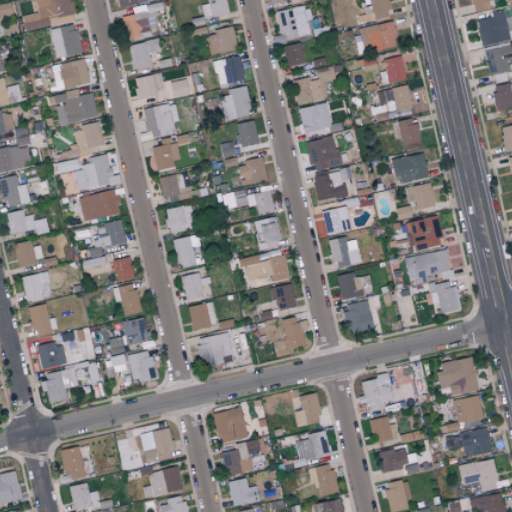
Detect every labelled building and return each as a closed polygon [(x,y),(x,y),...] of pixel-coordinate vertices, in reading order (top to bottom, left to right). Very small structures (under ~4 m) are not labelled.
[(74,13),(71,0),(33,0),(36,12),(21,16),(24,31),(48,26),(47,18),(74,13)] [(201,16),(226,14),(224,0),(205,0),(206,4),(200,5),(201,16)] [(365,0),(369,20),(389,17),(386,0),(365,0)] [(469,0),(473,13),(489,9),(487,1),(492,0),(469,0)] [(304,4),(274,12),(281,38),(310,30),(304,4)] [(480,46),(508,39),(501,10),(488,13),(489,17),(474,21),(480,46)] [(124,40),(153,36),(150,11),(121,15),(124,40)] [(375,24),(376,31),(366,32),(369,52),(397,47),(392,21),(375,24)] [(79,54),(75,25),(50,28),(53,57),(79,54)] [(204,33),(209,54),(235,48),(231,27),(204,33)] [(159,51),(157,40),(127,44),(131,69),(150,67),(148,52),(159,51)] [(286,66),(303,64),(300,43),(282,46),(286,66)] [(511,44),(483,49),(487,76),(492,76),(493,83),(507,81),(505,62),(511,61),(511,44)] [(242,79),(237,55),(212,61),(218,88),(227,86),(226,83),(242,79)] [(379,72),(381,84),(404,79),(400,56),(380,60),(382,71),(379,72)] [(375,68),(372,57),(361,60),(363,71),(375,68)] [(54,89),(87,84),(84,60),(51,64),(54,89)] [(326,98),(323,82),(334,80),(331,66),(314,69),(315,77),(291,81),(295,103),(326,98)] [(154,96),(151,75),(135,77),(137,98),(154,96)] [(168,82),(172,98),(187,94),(184,79),(168,82)] [(511,107),(511,101),(509,83),(491,86),(495,111),(511,107)] [(226,90),(227,94),(218,97),(224,121),(251,114),(243,85),(226,90)] [(411,108),(406,85),(375,92),(378,106),(370,108),(373,121),(394,117),(393,112),(411,108)] [(90,92),(77,95),(76,90),(47,96),(49,105),(54,104),(58,124),(95,117),(90,92)] [(147,137),(172,132),(167,104),(141,109),(147,137)] [(329,133),(324,110),(315,112),(314,105),(297,109),(302,133),(319,130),(320,135),(329,133)] [(392,140),(400,139),(401,149),(418,146),(414,119),(389,123),(392,140)] [(256,143),(252,120),(233,124),(238,147),(256,143)] [(79,125),(80,130),(72,132),(75,146),(63,148),(65,159),(90,154),(89,148),(102,145),(97,121),(79,125)] [(511,149),(511,124),(500,126),(503,151),(511,149)] [(333,149),(330,136),(305,141),(311,171),(341,164),(337,149),(333,149)] [(178,159),(175,143),(150,147),(154,170),(173,167),(172,160),(178,159)] [(0,171),(22,169),(21,161),(27,160),(26,145),(0,147),(0,171)] [(427,177),(421,153),(389,160),(394,184),(427,177)] [(76,191),(119,182),(117,174),(109,176),(105,154),(86,158),(87,163),(79,165),(79,170),(72,171),(76,191)] [(236,162),(237,174),(240,174),(241,185),(265,182),(262,159),(236,162)] [(78,170),(76,160),(54,162),(55,172),(78,170)] [(313,176),(319,201),(345,195),(342,180),(347,179),(345,169),(313,176)] [(161,199),(175,195),(177,200),(191,197),(186,172),(157,178),(161,199)] [(17,185),(16,176),(0,177),(0,187),(2,207),(27,203),(25,184),(17,185)] [(405,202),(414,201),(415,209),(432,207),(429,184),(404,187),(405,202)] [(273,211),(268,185),(224,193),(227,209),(254,203),(256,215),(273,211)] [(81,221),(118,213),(114,190),(77,197),(81,221)] [(167,233),(193,229),(189,205),(164,209),(167,233)] [(394,209),(396,220),(410,218),(408,206),(394,209)] [(349,230),(344,207),(320,211),(325,234),(349,230)] [(4,213),(8,234),(33,230),(35,235),(47,232),(44,218),(32,220),(31,215),(23,216),(21,209),(4,213)] [(406,223),(413,251),(441,244),(434,216),(406,223)] [(252,221),(258,250),(279,246),(273,217),(252,221)] [(172,240),(178,269),(195,265),(191,247),(198,246),(196,234),(172,240)] [(332,268),(359,264),(355,240),(345,241),(345,237),(328,239),(332,268)] [(42,260),(38,245),(31,247),(30,240),(12,244),(17,266),(42,260)] [(405,256),(408,285),(426,283),(425,276),(440,274),(440,279),(449,278),(447,251),(405,256)] [(237,259),(238,267),(243,266),(246,280),(269,275),(270,282),(288,278),(283,256),(258,260),(257,255),(237,259)] [(132,277),(127,257),(111,261),(116,282),(132,277)] [(80,259),(80,267),(103,266),(103,258),(80,259)] [(335,276),(340,300),(361,296),(356,271),(335,276)] [(23,300),(49,297),(46,273),(20,276),(23,300)] [(201,297),(198,273),(180,275),(183,300),(201,297)] [(457,310),(452,280),(427,285),(430,304),(437,303),(439,313),(457,310)] [(121,315),(138,313),(134,284),(111,287),(113,302),(120,301),(121,315)] [(268,288),(270,301),(274,300),(276,310),(294,306),(290,284),(268,288)] [(342,304),(346,330),(370,327),(367,301),(342,304)] [(215,325),(212,302),(187,306),(190,329),(215,325)] [(31,335),(55,331),(53,318),(47,319),(45,304),(27,307),(31,335)] [(306,329),(304,320),(295,323),(293,316),(279,320),(286,349),(303,345),(300,331),(306,329)] [(122,344),(147,341),(144,318),(120,321),(121,336),(107,338),(109,354),(123,352),(122,344)] [(232,362),(226,333),(194,339),(201,368),(232,362)] [(52,347),(52,343),(36,345),(38,368),(63,365),(61,345),(52,347)] [(154,379),(148,351),(125,355),(131,383),(154,379)] [(125,369),(122,354),(109,357),(112,372),(125,369)] [(438,362),(439,371),(435,372),(438,388),(447,387),(448,395),(477,391),(472,357),(438,362)] [(39,382),(46,405),(66,400),(63,389),(76,386),(71,367),(44,375),(46,380),(39,382)] [(367,402),(369,410),(384,408),(383,402),(391,400),(386,375),(357,380),(361,403),(367,402)] [(296,396),(300,410),(291,412),(295,427),(320,421),(313,392),(296,396)] [(454,422),(481,419),(478,396),(451,399),(454,422)] [(246,437),(239,407),(211,413),(219,444),(246,437)] [(368,420),(373,444),(397,438),(393,423),(387,425),(385,416),(368,420)] [(140,432),(143,462),(172,459),(169,429),(140,432)] [(451,449),(462,447),(463,456),(489,453),(486,429),(449,434),(451,449)] [(224,474),(251,471),(249,456),(264,454),(262,439),(234,443),(235,450),(221,452),(224,474)] [(60,449),(64,480),(82,477),(78,447),(60,449)] [(457,464),(459,484),(478,482),(479,491),(496,489),(492,460),(457,464)] [(319,495),(335,491),(330,464),(307,468),(311,488),(317,487),(319,495)] [(180,490),(177,467),(150,471),(149,468),(145,468),(148,486),(141,487),(142,496),(180,490)] [(0,503),(21,498),(12,469),(0,472),(0,503)] [(254,485),(246,487),(244,478),(226,482),(230,505),(257,500),(254,485)] [(388,511),(406,508),(404,499),(409,498),(405,480),(383,484),(388,511)] [(97,504),(95,491),(87,493),(85,482),(67,486),(72,509),(97,504)] [(467,500),(469,510),(476,509),(476,511),(501,511),(497,493),(467,500)] [(158,505),(159,511),(185,511),(182,494),(164,498),(165,503),(158,505)] [(312,511),(341,511),(340,498),(311,501),(312,511)]
